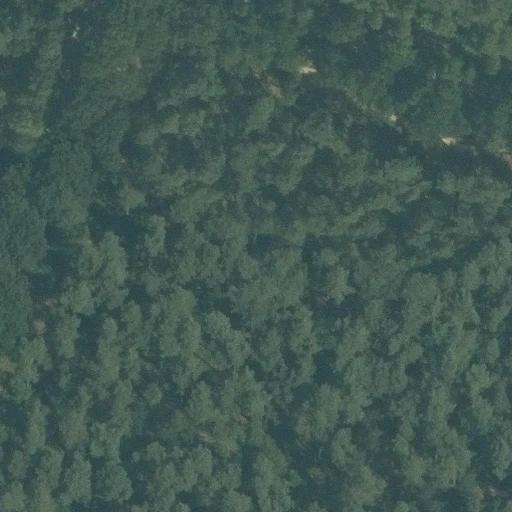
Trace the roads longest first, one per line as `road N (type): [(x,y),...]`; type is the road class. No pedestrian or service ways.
road 1 (track): [(234,0),(511,101)]
road 2 (track): [(0,216),(96,0)]
